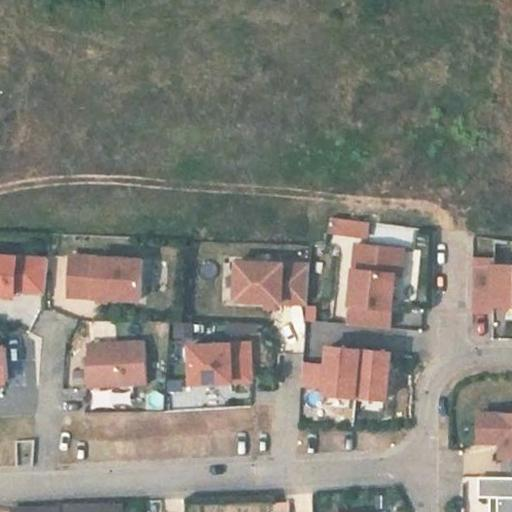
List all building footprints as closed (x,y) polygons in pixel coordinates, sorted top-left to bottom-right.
[(368,221),(333,216),(331,229),(366,234),(368,221)] [(356,241),(348,321),(390,326),(396,271),(402,272),(404,246),(356,241)] [(0,257),(0,295),(18,296),(18,292),(48,294),(50,260),(0,257)] [(73,257),(71,297),(144,300),(146,261),(73,257)] [(473,257),(471,308),(492,309),(493,303),(511,302),(511,263),(493,263),(494,257),(473,257)] [(234,302),(247,303),(263,303),(307,304),(310,266),(263,264),(247,264),(235,264),(234,302)] [(86,360),(89,388),(149,384),(146,341),(88,345),(89,360),(86,360)] [(191,345),(193,382),(253,379),(250,342),(191,345)] [(324,385),(323,390),(355,393),(360,346),(328,343),(326,361),(324,385)] [(391,349),(360,346),(355,393),(386,396),(391,349)] [(0,383),(10,383),(8,349),(0,349),(0,383)] [(326,361),(303,358),(301,383),(324,385),(326,361)] [(500,457),(511,456),(511,413),(478,414),(478,441),(500,441),(500,457)] [(511,511),(511,476),(478,477),(478,496),(490,496),(498,497),(497,511),(511,511)] [(497,511),(498,497),(490,496),(489,511),(497,511)]
